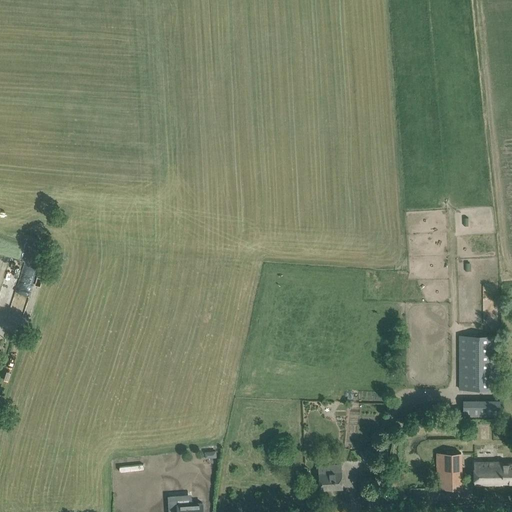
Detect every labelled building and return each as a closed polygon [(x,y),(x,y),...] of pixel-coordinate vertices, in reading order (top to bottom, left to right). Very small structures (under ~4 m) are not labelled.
[(459,388),(499,388),(499,335),(459,335),(459,388)] [(454,453),(437,453),(437,487),(462,487),(461,453),(454,453)] [(501,461),(499,462),(474,462),(475,483),(502,483),(502,482),(511,481),(511,463),(501,464),(501,461)] [(319,472),(320,489),(342,487),(341,470),(319,472)] [(168,498),(168,511),(203,511),(202,502),(191,503),(191,502),(178,503),(177,498),(168,498)]
